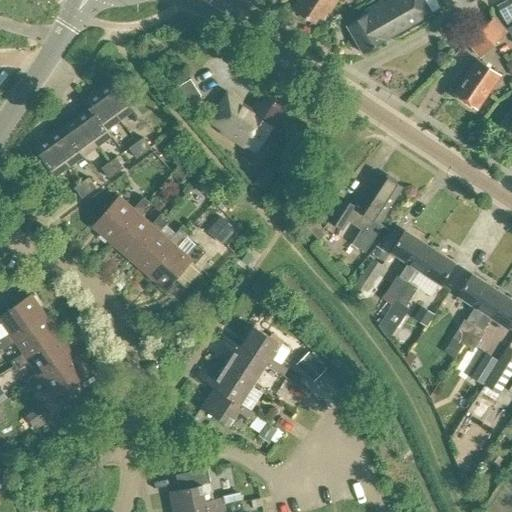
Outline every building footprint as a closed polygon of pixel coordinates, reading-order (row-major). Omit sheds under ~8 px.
[(299,0),(292,12),(315,27),(319,20),(323,22),(337,0),(299,0)] [(426,0),(384,0),(365,11),(367,15),(347,27),(363,55),(385,42),(384,40),(390,37),(390,38),(424,19),(434,13),(426,0)] [(511,1),(511,0),(508,0),(496,6),(498,9),(506,23),(507,25),(511,22),(511,1)] [(494,19),(480,31),(495,45),(508,33),(494,19)] [(500,75),(479,60),(455,95),(476,110),(500,75)] [(190,78),(179,86),(191,103),(202,95),(190,78)] [(99,92),(120,121),(134,110),(113,82),(99,92)] [(107,130),(120,121),(99,92),(85,102),(89,108),(106,131),(107,130)] [(251,110),(228,95),(211,121),(259,153),(279,123),(277,122),(286,109),(267,97),(262,104),(257,101),(251,110)] [(89,108),(76,118),(97,147),(111,137),(107,130),(106,131),(89,108)] [(76,118),(62,128),(83,157),(97,147),(76,118)] [(70,167),(83,157),(62,128),(49,138),(70,167)] [(144,137),(136,142),(144,153),(151,147),(144,137)] [(70,167),(49,138),(35,148),(56,177),(70,167)] [(144,153),(136,142),(129,148),(136,158),(144,153)] [(109,163),(117,174),(124,169),(116,158),(109,163)] [(117,174),(109,163),(102,168),(110,179),(117,174)] [(178,167),(170,177),(180,184),(187,175),(178,167)] [(385,178),(382,176),(360,210),(343,199),(328,222),(342,231),(348,221),(368,234),(375,223),(379,225),(401,188),(395,184),(394,180),(389,178),(385,178)] [(89,178),(82,183),(89,194),(96,188),(89,178)] [(197,185),(205,195),(212,189),(204,180),(197,185)] [(89,194),(82,183),(75,188),(82,199),(89,194)] [(138,212),(143,216),(152,205),(144,198),(134,209),(119,197),(93,227),(111,243),(138,212)] [(111,243),(130,259),(156,228),(160,232),(170,221),(162,214),(153,225),(143,216),(138,212),(111,243)] [(221,216),(211,227),(226,241),(236,230),(221,216)] [(326,233),(314,220),(307,226),(318,239),(326,233)] [(130,259),(148,275),(174,244),(178,248),(188,236),(180,229),(170,241),(160,232),(156,228),(130,259)] [(376,309),(386,316),(429,248),(404,231),(390,252),(407,263),(399,277),(397,276),(376,309)] [(174,244),(148,275),(166,291),(192,261),(196,264),(206,253),(198,246),(188,257),(178,248),(174,244)] [(429,248),(386,316),(379,326),(390,339),(409,309),(406,307),(418,288),(416,287),(424,274),(441,285),(455,264),(429,248)] [(370,258),(354,284),(368,292),(384,266),(370,258)] [(454,338),(463,344),(497,291),(472,275),(458,296),(475,307),(466,321),(465,320),(454,338)] [(511,301),(497,291),(463,344),(474,350),(485,332),(475,326),(483,312),(508,329),(511,323),(511,301)] [(13,338),(46,315),(32,295),(0,317),(0,324),(2,323),(10,334),(13,338)] [(15,343),(23,354),(26,358),(60,335),(46,315),(13,338),(10,334),(0,340),(0,346),(3,352),(15,343)] [(269,365),(268,366),(283,376),(288,369),(273,359),(282,345),(254,327),(241,347),(269,365)] [(29,363),(37,374),(40,378),(73,355),(60,335),(26,358),(23,354),(11,362),(17,371),(29,363)] [(237,354),(228,367),(256,385),(268,366),(269,365),(241,347),(225,336),(220,343),(237,354)] [(511,351),(507,348),(484,386),(500,396),(511,376),(511,351)] [(309,352),(297,364),(314,382),(327,369),(309,352)] [(472,377),(483,384),(498,360),(487,353),(472,377)] [(40,378),(37,374),(25,382),(31,391),(43,382),(54,398),(57,396),(62,405),(79,393),(73,385),(87,375),(73,355),(40,378)] [(198,378),(214,388),(243,406),(256,385),(228,367),(219,381),(203,370),(198,378)] [(287,375),(278,393),(301,405),(310,386),(287,375)] [(243,406),(214,388),(202,408),(230,426),(239,412),(253,422),(258,415),(243,406)] [(42,406),(26,417),(34,428),(50,417),(42,406)] [(267,423),(259,436),(270,443),(278,430),(267,423)] [(174,482),(176,491),(203,486),(214,483),(212,474),(174,482)] [(173,511),(194,511),(225,506),(223,498),(206,502),(203,486),(176,491),(170,492),(173,511)]
